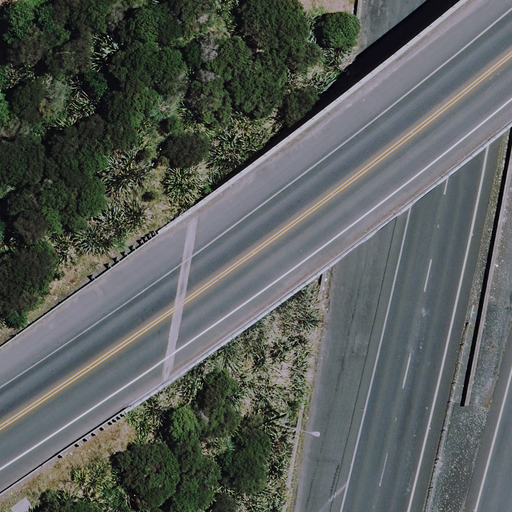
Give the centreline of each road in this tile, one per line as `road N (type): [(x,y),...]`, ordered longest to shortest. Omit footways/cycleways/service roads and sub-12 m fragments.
road 1 (tertiary): [(511,53),(288,231),(0,429)]
road 2 (motorway): [(372,511),(478,0)]
